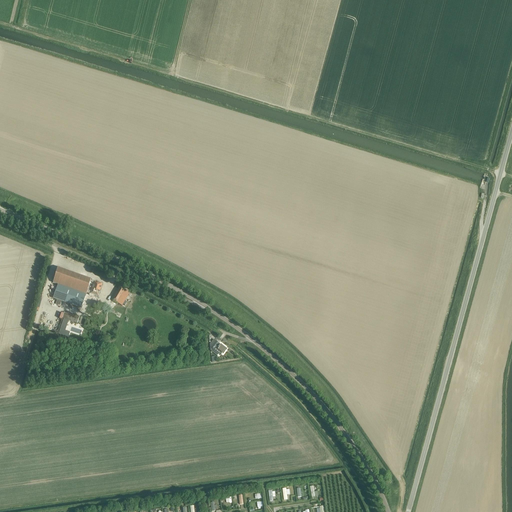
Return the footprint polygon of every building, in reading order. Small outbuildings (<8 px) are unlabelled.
[(489,176),(484,175),(483,178),(483,179),(486,180),(485,183),(489,184),(491,178),(488,177),(489,176)] [(53,298),(81,308),(86,293),(97,297),(101,285),(90,281),(90,279),(58,268),(53,283),(58,285),(53,298)] [(118,288),(111,300),(121,306),(129,293),(128,292),(119,287),(118,288)] [(62,318),(64,319),(77,323),(79,318),(64,313),(62,318)] [(210,344),(210,345),(211,346),(210,348),(210,351),(211,351),(212,352),(213,351),(219,355),(220,353),(221,353),(222,353),(223,354),(227,349),(220,344),(214,339),(210,344)]
